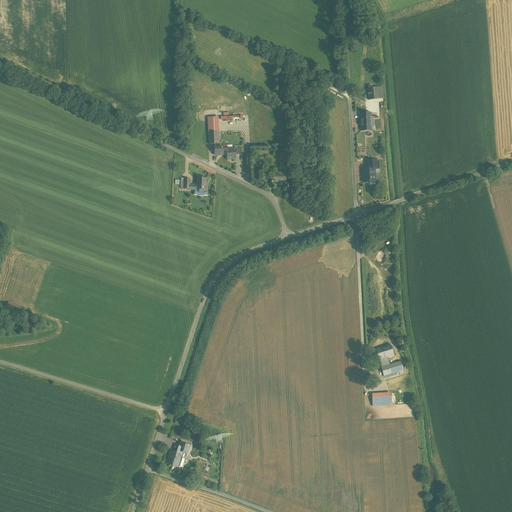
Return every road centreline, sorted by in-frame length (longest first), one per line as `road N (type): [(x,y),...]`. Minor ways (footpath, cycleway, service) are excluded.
road 1 (unclassified): [(0,64),(257,190),(287,237)]
road 2 (unclassified): [(165,412),(215,278),(234,258),(287,237)]
road 3 (unclassified): [(345,0),(355,215)]
road 4 (unclassified): [(165,412),(0,361)]
road 5 (unclassified): [(355,215),(511,164)]
road 6 (unclassified): [(147,468),(267,511)]
